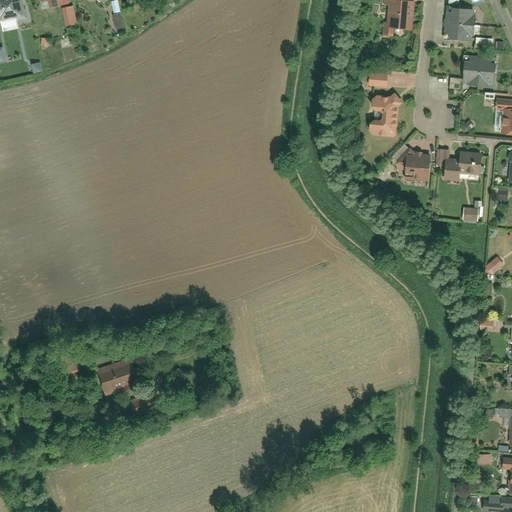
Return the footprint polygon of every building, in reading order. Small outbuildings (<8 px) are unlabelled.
[(0,0),(0,14),(22,8),(20,0),(0,0)] [(379,28),(391,29),(391,23),(409,23),(409,0),(387,0),(387,14),(380,14),(379,28)] [(444,0),(441,32),(469,35),(490,37),(491,29),(469,27),(472,2),(456,0),(444,0)] [(65,7),(70,26),(81,23),(77,5),(65,7)] [(125,12),(116,14),(120,29),(129,27),(125,12)] [(0,47),(0,56),(1,62),(10,60),(8,46),(0,47)] [(461,84),(494,88),(498,60),(465,56),(461,84)] [(366,79),(383,80),(383,67),(366,67),(366,79)] [(450,88),(461,88),(461,77),(451,77),(450,88)] [(398,135),(402,91),(369,88),(367,102),(377,103),(376,115),(366,115),(364,132),(398,135)] [(497,125),(511,126),(511,100),(510,100),(511,91),(489,89),(488,107),(498,107),(497,125)] [(398,172),(426,176),(429,160),(444,163),(446,149),(447,143),(428,140),(427,145),(403,141),(398,172)] [(466,165),(482,167),(485,149),(464,146),(463,152),(446,149),(444,163),(442,173),(464,177),(466,165)] [(475,215),(477,203),(461,200),(459,212),(475,215)] [(498,256),(486,266),(493,275),(506,264),(498,256)] [(483,283),(483,295),(494,295),(494,283),(483,283)] [(484,318),(483,328),(494,329),(495,320),(484,318)] [(106,394),(139,383),(131,359),(99,370),(106,394)] [(155,406),(148,388),(125,396),(131,414),(155,406)] [(501,437),(511,437),(511,410),(502,411),(501,437)] [(503,485),(511,485),(511,450),(497,450),(496,462),(504,463),(503,485)] [(492,463),(492,454),(478,453),(478,463),(492,463)] [(511,511),(511,491),(498,490),(498,494),(482,492),(480,507),(496,509),(495,511),(511,511)]
